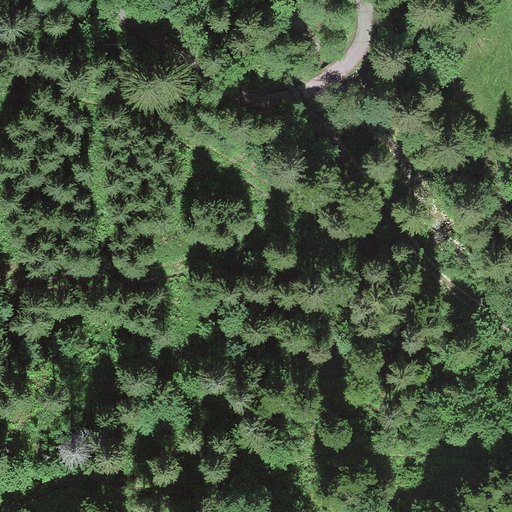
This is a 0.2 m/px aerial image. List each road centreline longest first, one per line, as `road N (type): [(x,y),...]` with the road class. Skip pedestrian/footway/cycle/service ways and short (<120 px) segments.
road 1 (track): [(511,463),(328,459),(172,490),(90,477),(32,488),(0,508)]
road 2 (unclassified): [(104,0),(221,89),(263,99),(308,90),(341,69),(364,36),(364,0)]
road 3 (track): [(308,90),(346,164),(387,218),(454,294),(511,326)]
